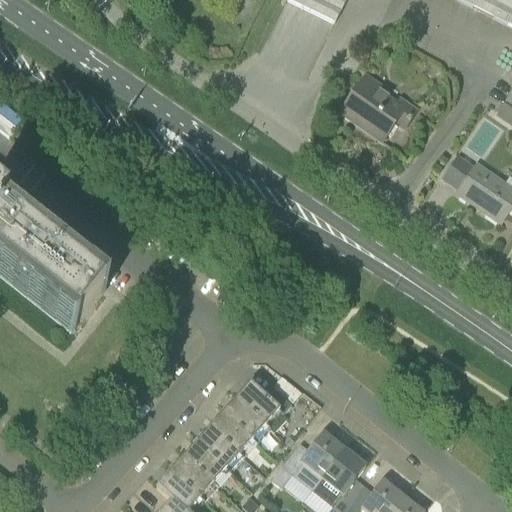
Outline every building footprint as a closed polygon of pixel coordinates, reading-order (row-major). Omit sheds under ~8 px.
[(347,0),(449,0),(511,31),(511,72),(510,76),(511,76),(511,0),(285,0),(284,3),(334,27),(347,0)] [(383,100),(388,93),(366,78),(364,80),(339,117),(381,146),(394,127),(405,134),(418,114),(400,102),(395,109),(383,100)] [(511,113),(511,94),(503,107),(511,113)] [(511,194),(476,169),(473,173),(457,161),(442,183),(458,194),(456,198),(500,228),(506,219),(511,208),(511,194)] [(0,280),(70,336),(103,295),(3,215),(11,204),(2,198),(0,200),(0,280)] [(273,437),(286,423),(282,419),(277,415),(278,414),(261,400),(248,388),(235,403),(264,430),(273,437)] [(270,391),(261,400),(278,414),(277,415),(282,419),(291,410),(290,409),(289,409),(272,392),(270,391)] [(251,444),(264,430),(235,403),(222,417),(251,444)] [(238,459),(251,444),(222,417),(208,432),(238,459)] [(225,473),(238,459),(208,432),(195,447),(225,473)] [(308,455),(299,448),(270,485),(281,492),(285,488),(291,480),(303,490),(310,495),(343,455),(322,438),(308,455)] [(230,477),(225,473),(195,447),(182,461),(212,488),(216,492),(230,477)] [(351,488),(364,472),(343,455),(310,495),(331,511),(345,511),(360,495),(351,488)] [(182,461),(169,476),(199,502),(212,488),(182,461)] [(179,511),(198,511),(203,507),(199,502),(169,476),(155,491),(170,504),(179,511)] [(393,511),(402,502),(382,486),(369,502),(360,495),(345,511),(393,511)] [(249,502),(241,511),(255,511),(257,510),(249,502)] [(415,511),(402,502),(393,511),(415,511)]
